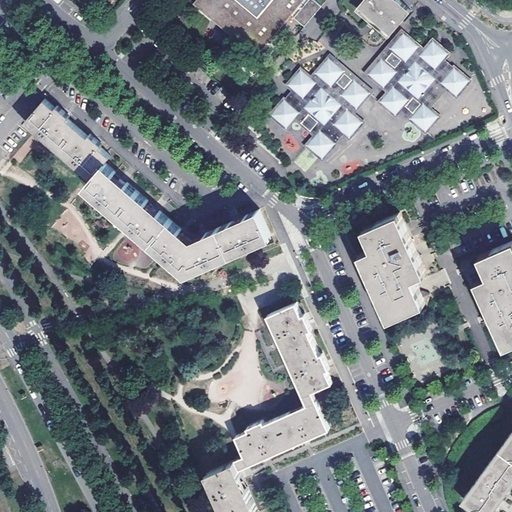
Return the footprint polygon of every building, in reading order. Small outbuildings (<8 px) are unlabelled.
[(197,0),(197,1),(257,52),(292,12),(295,15),(306,24),(323,5),(317,0),(197,0)] [(413,9),(401,0),(363,0),(360,4),(392,32),(413,9)] [(391,47),(404,31),(401,28),(365,70),(368,73),(382,57),(387,62),(396,52),(391,47)] [(396,52),(387,62),(382,57),(368,73),(384,86),(385,84),(390,88),(388,90),(380,100),(396,114),(400,109),(405,104),(414,111),(409,117),(425,131),(439,115),(430,108),(423,101),(419,98),(436,78),(440,82),(447,88),(456,96),(470,80),(454,66),(449,71),(440,63),(445,58),(449,53),(434,39),(425,49),(423,51),(418,46),(420,45),(404,31),(391,47),(396,52)] [(356,79),(370,91),(373,88),(332,51),(329,55),(345,68),(340,74),(350,82),(354,77),(356,79)] [(286,126),(293,118),(300,110),(304,106),(324,123),(313,136),(306,143),(308,144),(322,157),(335,143),(336,141),(331,136),(339,127),(344,132),(349,136),(362,120),(363,119),(353,111),(351,110),(355,105),(356,107),(370,91),(356,79),(354,77),(350,82),(340,74),(345,68),(329,55),(315,70),(317,72),(313,77),(311,75),(301,66),(287,82),(293,87),(298,91),(290,100),(285,96),(284,97),(271,112),(286,126)] [(445,58),(440,63),(449,71),(454,66),(445,58)] [(423,101),(430,108),(447,88),(440,82),(436,78),(419,98),(423,101)] [(298,91),(293,87),(285,96),(290,100),(298,91)] [(93,178),(107,162),(112,155),(95,140),(62,110),(47,97),(27,120),(93,178)] [(405,104),(400,109),(409,117),(414,111),(405,104)] [(300,110),(293,118),(313,136),(324,123),(304,106),(300,110)] [(331,136),(336,141),(344,132),(339,127),(331,136)] [(18,150),(13,158),(20,162),(25,155),(18,150)] [(107,162),(93,178),(87,186),(189,275),(273,238),(261,210),(237,221),(201,236),(195,239),(194,239),(189,234),(157,206),(125,178),(107,162)] [(356,261),(380,329),(421,314),(418,306),(426,303),(413,268),(421,265),(403,216),(356,232),(365,258),(356,261)] [(497,356),(511,350),(511,244),(472,259),(482,285),(472,288),(497,356)] [(305,394),(315,390),(337,380),(329,363),(309,318),(301,301),(270,314),(293,366),(305,394)] [(0,370),(9,387),(21,380),(11,362),(0,368),(0,370)] [(331,428),(315,390),(305,394),(309,404),(268,422),(267,419),(250,427),(251,429),(239,434),(247,453),(238,457),(242,467),(266,457),(286,448),(306,439),(331,428)] [(502,500),(511,486),(511,432),(463,499),(481,511),(493,511),(498,506),(493,503),(498,496),(502,500)] [(210,470),(228,511),(261,511),(245,473),(242,467),(238,457),(210,470)] [(500,503),(502,500),(498,496),(493,503),(498,506),(500,503)]
